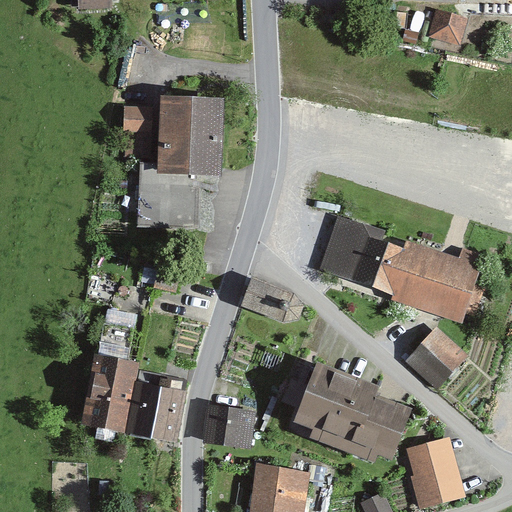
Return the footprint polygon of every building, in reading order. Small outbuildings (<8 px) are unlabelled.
[(111,0),(75,0),(76,15),(112,14),(111,0)] [(466,24),(434,13),(425,41),(458,51),(466,24)] [(225,103),(155,101),(151,179),(220,183),(225,103)] [(383,235),(337,219),(317,275),(459,326),(462,317),(475,322),(490,280),(478,275),(483,261),(464,254),(461,264),(406,245),(403,254),(379,246),(383,235)] [(292,297),(246,280),(234,312),(279,328),(296,325),(301,311),(292,297)] [(434,332),(404,367),(438,397),(469,361),(434,332)] [(135,372),(93,363),(79,433),(121,442),(135,372)] [(374,394),(310,369),(285,433),(383,471),(404,418),(370,404),(374,394)] [(183,400),(137,391),(128,441),(174,449),(183,400)] [(252,419),(212,412),(206,448),(246,455),(252,419)] [(452,442),(405,455),(419,511),(431,511),(468,503),(452,442)] [(305,511),(310,478),(254,471),(248,511),(305,511)] [(389,511),(384,499),(361,509),(361,511),(389,511)]
